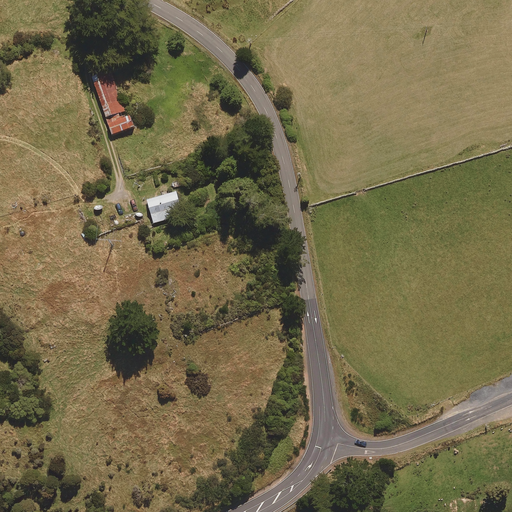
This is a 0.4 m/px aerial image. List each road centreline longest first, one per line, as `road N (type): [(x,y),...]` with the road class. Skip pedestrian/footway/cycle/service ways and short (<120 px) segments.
road 1 (secondary): [(145,0),(219,49),(253,88),(275,134),(305,274),(323,439)]
road 2 (unclassified): [(323,439),(389,446),(511,398)]
